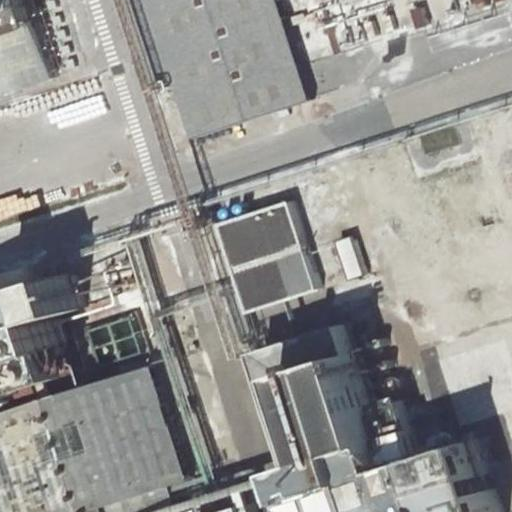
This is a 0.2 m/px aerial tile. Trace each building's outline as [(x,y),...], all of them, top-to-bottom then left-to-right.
[(0,0),(0,102),(71,80),(44,0),(0,0)] [(185,80),(159,0),(133,0),(161,88),(185,80)] [(159,0),(185,80),(205,143),(315,105),(281,0),(159,0)] [(230,231),(256,318),(308,299),(330,290),(323,274),(341,269),(334,250),(319,257),(303,206),(230,231)] [(375,277),(360,235),(345,243),(359,283),(375,277)] [(25,296),(0,303),(0,406),(81,381),(64,324),(92,315),(86,276),(53,286),(48,273),(21,281),(25,296)] [(86,339),(100,380),(151,364),(138,322),(86,339)] [(269,356),(320,511),(503,511),(481,444),(429,461),(411,404),(383,413),(355,328),(269,356)] [(0,421),(0,511),(181,511),(173,485),(183,483),(150,375),(0,421)]
